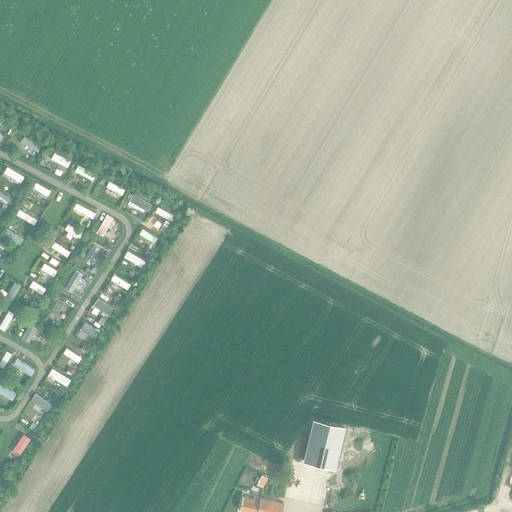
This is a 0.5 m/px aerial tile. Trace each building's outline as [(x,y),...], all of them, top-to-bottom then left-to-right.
[(34,141),(19,133),(16,138),(31,147),(34,141)] [(58,145),(55,152),(72,159),(75,153),(58,145)] [(70,161),(54,153),(51,159),(67,167),(70,161)] [(97,173),(101,166),(82,157),(79,163),(97,173)] [(95,174),(78,165),(75,171),(92,180),(95,174)] [(24,177),(7,166),(4,173),(21,183),(24,177)] [(0,181),(0,188),(7,191),(9,184),(0,181)] [(51,191),(36,182),(33,188),(48,196),(51,191)] [(130,191),(116,182),(112,188),(121,193),(119,196),(124,198),(125,196),(126,197),(130,191)] [(0,197),(7,202),(10,198),(0,190),(0,197)] [(129,201),(144,209),(147,203),(144,201),(146,198),(138,194),(136,197),(132,195),(129,201)] [(174,213),(177,207),(162,198),(159,204),(174,213)] [(37,216),(40,210),(24,201),(21,207),(37,216)] [(95,213),(76,203),(74,208),(93,218),(95,213)] [(173,215),(158,207),(155,212),(170,220),(173,215)] [(16,215),(31,224),(34,218),(19,210),(16,215)] [(107,214),(96,232),(102,236),(113,217),(107,214)] [(71,216),(69,222),(85,229),(88,223),(71,216)] [(158,236),(162,231),(147,220),(139,231),(142,233),(146,227),(158,236)] [(63,227),(81,239),(85,234),(67,222),(63,227)] [(27,235),(28,228),(14,225),(12,231),(27,235)] [(2,235),(20,245),(23,239),(6,229),(2,235)] [(142,236),(154,243),(157,238),(145,231),(142,236)] [(58,240),(72,250),(76,244),(61,234),(58,240)] [(52,247),(67,257),(70,252),(55,242),(52,247)] [(146,258),(149,252),(132,242),(128,249),(146,258)] [(92,249),(84,261),(88,264),(96,252),(92,249)] [(145,261),(128,251),(124,257),(142,267),(145,261)] [(58,270),(63,264),(50,254),(46,260),(58,270)] [(57,271),(44,263),(41,269),(54,276),(57,271)] [(114,273),(132,281),(135,275),(117,267),(114,273)] [(34,279),(45,286),(49,280),(38,272),(34,279)] [(75,273),(66,286),(71,290),(80,276),(75,273)] [(126,282),(114,274),(111,279),(123,287),(126,282)] [(46,289),(33,281),(29,286),(42,294),(46,289)] [(15,284),(6,299),(12,302),(21,287),(15,284)] [(114,304),(117,298),(102,289),(99,295),(114,304)] [(114,307),(100,298),(97,303),(111,312),(114,307)] [(58,299),(46,317),(52,321),(64,303),(58,299)] [(9,311),(0,325),(0,328),(4,331),(14,314),(9,311)] [(31,322),(23,338),(28,341),(36,325),(31,322)] [(97,335),(81,326),(77,332),(94,341),(97,335)] [(84,354),(87,348),(70,341),(68,347),(84,354)] [(81,358),(66,348),(63,353),(78,362),(81,358)] [(7,351),(0,362),(0,366),(3,369),(12,354),(7,351)] [(59,359),(54,367),(73,379),(78,371),(59,359)] [(33,369),(18,360),(15,365),(30,374),(33,369)] [(71,380),(52,368),(48,375),(67,386),(71,380)] [(3,384),(0,390),(0,402),(9,387),(3,384)] [(51,405),(37,395),(34,399),(47,409),(51,405)] [(304,461),(335,468),(344,428),(313,421),(304,461)] [(28,425),(18,445),(26,450),(37,430),(28,425)] [(257,485),(263,488),(268,479),(262,476),(257,485)] [(245,511),(281,511),(283,502),(254,495),(253,498),(243,496),(240,511),(245,511)]
